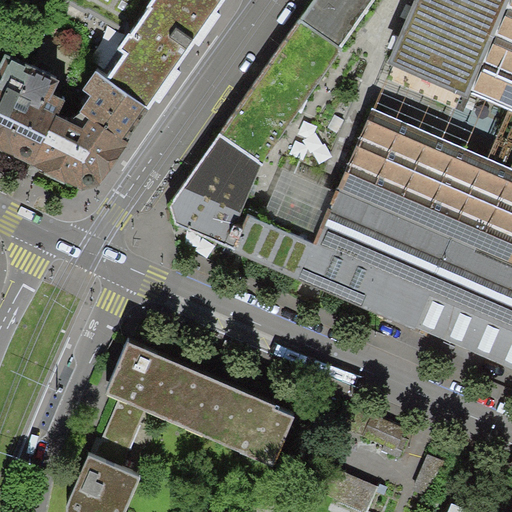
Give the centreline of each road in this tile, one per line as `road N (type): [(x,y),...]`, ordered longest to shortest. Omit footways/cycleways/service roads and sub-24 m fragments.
road 1 (secondary): [(128,267),(511,433)]
road 2 (residential): [(267,0),(137,183),(70,241)]
road 3 (residential): [(128,267),(55,436),(39,511)]
